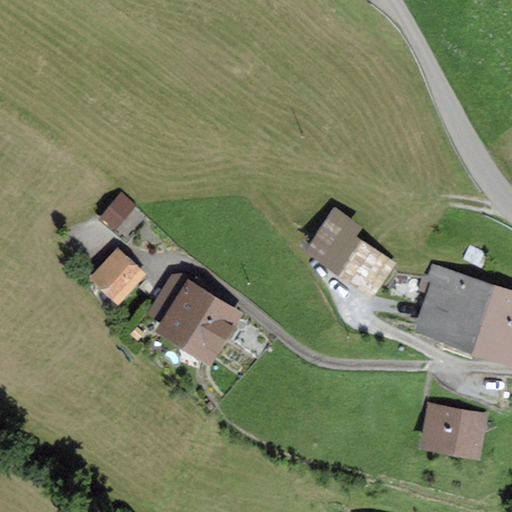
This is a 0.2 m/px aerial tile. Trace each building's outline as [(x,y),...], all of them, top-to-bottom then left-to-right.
[(147,219),(118,195),(99,217),(128,241),(147,219)] [(312,248),(371,290),(389,264),(348,235),(354,227),(336,215),(312,248)] [(117,253),(96,277),(117,296),(138,273),(117,253)] [(511,349),(511,296),(447,275),(449,270),(434,265),(429,280),(436,282),(424,320),(450,328),(442,348),(472,359),(475,346),(487,350),(490,342),(511,349)] [(231,316),(204,299),(211,289),(196,279),(167,325),(209,352),(231,316)] [(432,408),(426,443),(475,452),(482,418),(432,408)]
